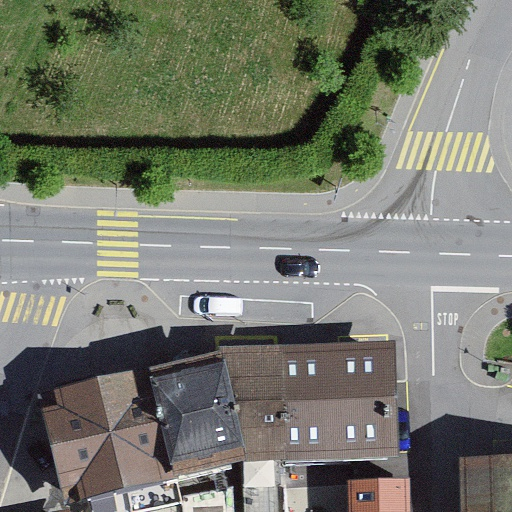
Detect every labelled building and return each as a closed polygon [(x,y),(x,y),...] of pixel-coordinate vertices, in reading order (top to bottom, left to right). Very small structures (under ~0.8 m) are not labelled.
[(245,454),(397,451),(395,340),(345,341),(270,343),(221,344),(226,352),(245,454)] [(160,477),(245,454),(226,352),(136,370),(160,477)] [(66,499),(160,477),(136,370),(52,393),(56,409),(41,412),(66,499)] [(456,511),(511,511),(511,481),(456,484),(456,511)] [(409,511),(409,482),(345,484),(345,511),(409,511)]
